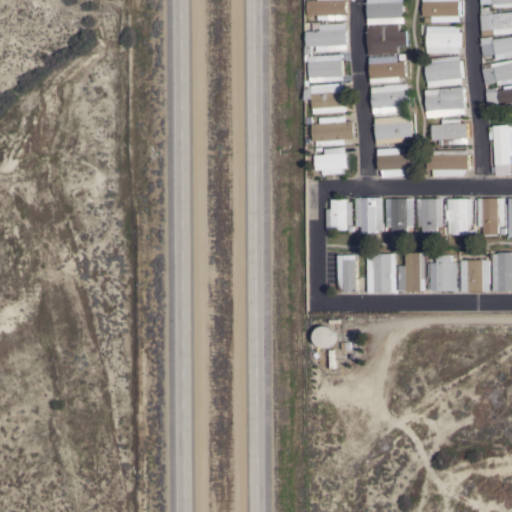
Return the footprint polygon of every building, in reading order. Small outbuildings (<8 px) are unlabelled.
[(346,0),(347,20),(319,20),(319,15),(308,15),(308,0),(346,0)] [(403,0),(404,23),(368,24),(368,15),(366,15),(366,10),(367,10),(367,9),(365,9),(365,4),(367,4),(367,0),(403,0)] [(459,0),(460,22),(432,22),(432,16),(423,16),(423,0),(459,0)] [(480,0),(511,0),(511,7),(497,8),(494,5),(494,4),(481,4),(480,0)] [(511,33),(482,36),(480,12),(481,12),(481,8),(491,7),(491,11),(490,11),(491,14),(511,11),(511,33)] [(347,23),(348,50),(317,51),(317,46),(315,46),(315,47),(311,48),(312,54),(306,54),(305,48),(311,48),(311,46),(307,46),(307,31),(310,31),(310,30),(313,30),(313,31),(321,31),(320,24),(347,23)] [(399,24),(399,31),(407,31),(408,46),(398,46),(399,53),(369,55),(367,27),(399,24)] [(460,26),(461,53),(428,54),(427,26),(460,26)] [(511,57),(496,60),(496,54),(483,56),(481,38),(491,36),(491,40),(511,36),(511,57)] [(342,54),(344,80),(311,82),(309,56),(342,54)] [(398,55),(398,62),(406,61),(407,76),(399,76),(399,81),(371,83),(369,57),(398,55)] [(460,55),(463,83),(428,87),(428,81),(427,81),(426,64),(432,63),(432,58),(460,55)] [(486,84),(482,65),(491,63),(492,64),(511,59),(511,82),(498,85),(497,81),(486,84)] [(305,86),(312,86),(312,87),(346,85),(347,112),(314,114),(313,99),(306,99),(305,86)] [(408,85),(410,110),(373,113),(371,87),(408,85)] [(496,87),(497,91),(505,89),(504,86),(511,85),(511,103),(489,108),(486,89),(496,87)] [(464,86),(464,89),(466,89),(466,92),(464,92),(465,97),(466,97),(466,100),(465,100),(466,114),(428,117),(427,109),(426,109),(426,106),(427,105),(427,101),(426,102),(426,98),(425,90),(464,86)] [(411,115),(413,136),(405,137),(405,142),(377,144),(375,118),(411,115)] [(346,116),(347,121),(354,121),(355,138),(346,139),(346,144),(317,146),(317,141),(314,141),(313,124),(321,123),(320,118),(346,116)] [(443,124),(443,119),(461,118),(461,123),(467,123),(469,144),(443,146),(443,144),(440,145),(439,139),(433,140),(432,125),(443,124)] [(509,125),(509,130),(511,130),(511,151),(510,151),(511,172),(511,176),(511,175),(496,175),(493,126),(509,125)] [(345,147),(346,153),(347,153),(348,168),(343,168),(343,173),(323,174),(323,170),(316,170),(315,155),(325,155),(325,148),(345,147)] [(416,147),(417,173),(389,174),(388,169),(378,170),(377,149),(416,147)] [(434,177),(434,170),(428,170),(428,151),(469,150),(469,170),(464,177),(434,177)] [(383,197),(384,231),(377,231),(377,233),(362,233),(362,226),(356,226),(356,198),(383,197)] [(415,198),(415,227),(408,228),(408,232),(393,233),(393,227),(387,227),(387,199),(415,198)] [(444,198),(444,226),(438,227),(438,232),(423,232),(423,227),(418,227),(418,199),(444,198)] [(474,225),(468,225),(468,234),(454,234),(454,233),(448,233),(448,220),(447,220),(447,210),(448,210),(448,209),(446,209),(446,202),(448,202),(448,199),(455,199),(455,198),(460,198),(460,199),(463,199),(463,198),(466,198),(474,198),(474,225)] [(506,226),(499,226),(499,235),(498,235),(485,235),(484,235),(484,226),(479,226),(478,199),(506,198),(506,226)] [(353,228),(347,228),(347,230),(327,230),(327,209),(332,209),(331,200),(346,199),(346,202),(353,202),(353,228)] [(426,290),(399,291),(399,266),(406,265),(406,253),(426,252),(426,290)] [(493,254),(499,254),(499,253),(511,252),(511,290),(494,291),(493,254)] [(397,292),(368,293),(368,254),(396,253),(397,292)] [(357,255),(357,291),(345,292),(345,290),(338,291),(338,255),(357,255)] [(458,291),(431,291),(431,262),(437,262),(437,255),(452,255),(452,262),(458,262),(458,291)] [(490,290),(462,291),(461,260),(489,259),(490,290)] [(334,343),(333,344),(332,345),(331,347),(329,347),(327,348),(325,348),(323,348),(322,347),(320,346),(318,345),(317,344),(316,342),(315,341),(315,339),(315,337),(315,335),(315,333),(316,332),(317,330),(319,329),(320,328),(322,327),(324,327),(325,326),(327,327),(329,327),(331,328),(332,329),(334,330),(335,332),(335,334),(336,335),(336,337),(336,339),(335,341),(334,343)]
